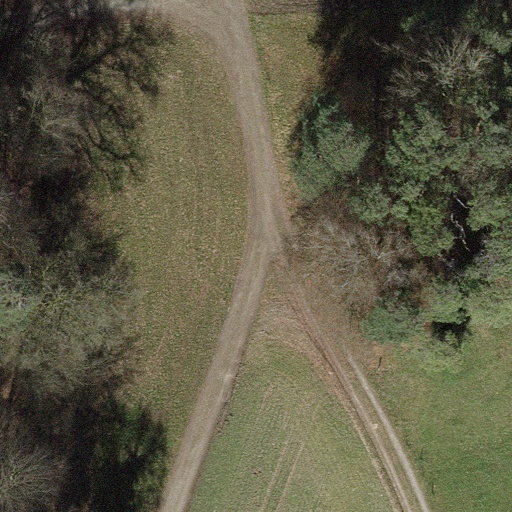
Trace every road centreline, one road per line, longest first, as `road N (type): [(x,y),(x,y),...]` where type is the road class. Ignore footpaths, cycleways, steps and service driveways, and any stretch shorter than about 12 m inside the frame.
road 1 (track): [(422,511),(349,344),(286,227),(232,0)]
road 2 (track): [(286,227),(177,511)]
road 3 (track): [(133,0),(0,28)]
